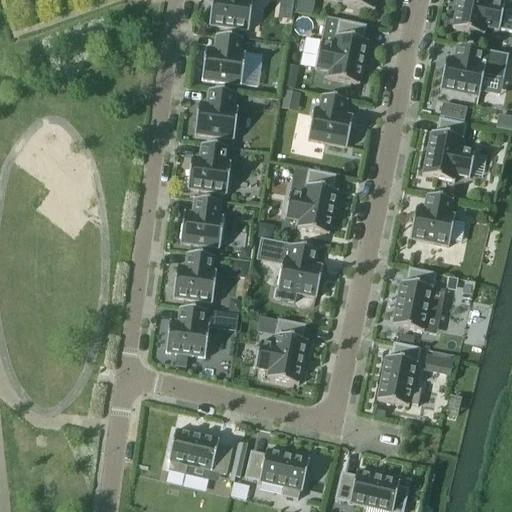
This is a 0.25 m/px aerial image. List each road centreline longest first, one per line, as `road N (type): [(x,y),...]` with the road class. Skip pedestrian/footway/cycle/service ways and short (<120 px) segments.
road 1 (residential): [(122,378),(329,422),(418,0)]
road 2 (residential): [(122,378),(172,0)]
road 3 (residential): [(104,511),(122,378)]
